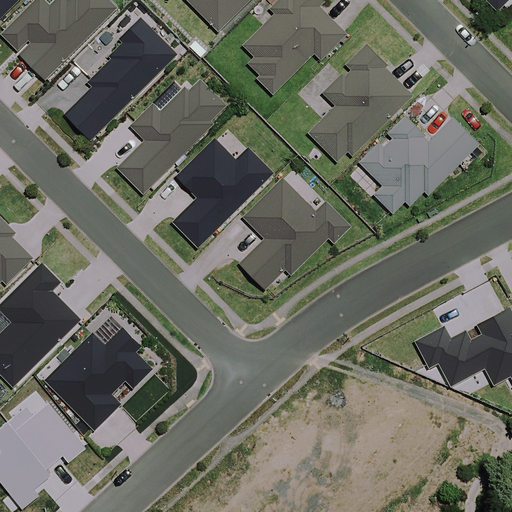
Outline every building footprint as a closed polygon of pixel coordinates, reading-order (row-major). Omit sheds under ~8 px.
[(0,0),(0,19),(19,0),(0,0)] [(45,0),(37,0),(3,34),(22,53),(21,54),(47,79),(118,8),(110,0),(68,0),(67,0),(57,0),(52,6),(45,0)] [(252,0),(185,0),(218,34),(252,0)] [(322,0),(281,0),(269,13),(273,17),(243,47),(254,58),(247,65),(260,78),(256,81),(272,97),(313,55),(318,59),(343,35),(315,7),(322,0)] [(482,0),(498,14),(511,0),(482,0)] [(178,55),(142,18),(121,39),(124,43),(111,56),(113,59),(89,82),(94,87),(67,114),(93,140),(178,55)] [(386,64),(368,45),(343,69),(347,73),(324,96),(336,109),(309,135),(338,166),(409,97),(382,69),(386,64)] [(212,120),(227,105),(202,79),(190,91),(187,87),(162,112),(154,104),(132,126),(147,141),(119,168),(145,194),(215,124),(212,120)] [(479,146),(453,119),(429,142),(407,118),(359,164),(384,189),(374,198),(392,216),(406,202),(412,209),(479,146)] [(199,198),(175,222),(200,248),(275,173),(250,148),(237,160),(216,139),(178,177),(199,198)] [(318,212),(284,178),(246,217),(268,239),(242,264),(267,289),(288,268),(294,274),(330,238),(335,243),(352,227),(327,202),(318,212)] [(16,233),(0,216),(0,291),(33,259),(12,237),(16,233)] [(62,283),(42,264),(0,305),(0,308),(14,322),(0,335),(0,371),(15,386),(82,320),(53,291),(62,283)] [(444,325),(416,340),(429,365),(439,360),(452,383),(485,366),(494,384),(511,374),(511,310),(510,306),(479,322),(484,332),(470,339),(465,330),(450,337),(444,325)] [(94,334),(47,381),(96,430),(121,405),(111,395),(127,380),(135,388),(154,369),(137,353),(142,348),(124,330),(107,346),(94,334)] [(86,449),(50,403),(34,416),(27,407),(9,421),(48,469),(65,455),(70,461),(86,449)] [(48,469),(9,421),(0,428),(0,446),(3,451),(0,453),(0,479),(24,509),(40,496),(36,490),(53,476),(48,469)]
